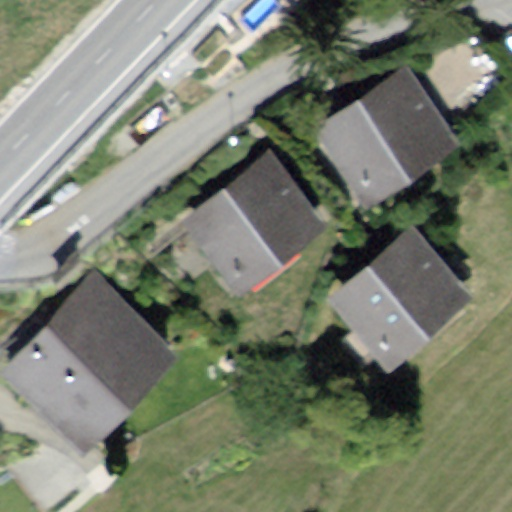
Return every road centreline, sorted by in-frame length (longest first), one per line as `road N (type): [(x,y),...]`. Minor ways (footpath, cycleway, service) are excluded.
road 1 (residential): [(441,0),(358,40),(31,251),(0,253)]
road 2 (tertiary): [(0,165),(153,0)]
